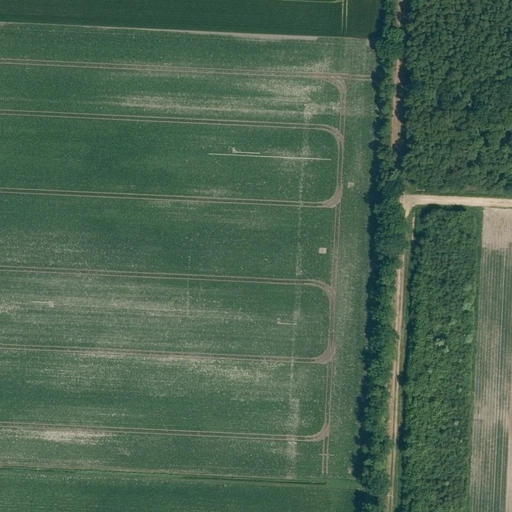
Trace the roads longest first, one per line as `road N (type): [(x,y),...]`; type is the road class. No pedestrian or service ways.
road 1 (track): [(399,201),(388,511)]
road 2 (track): [(408,0),(399,201)]
